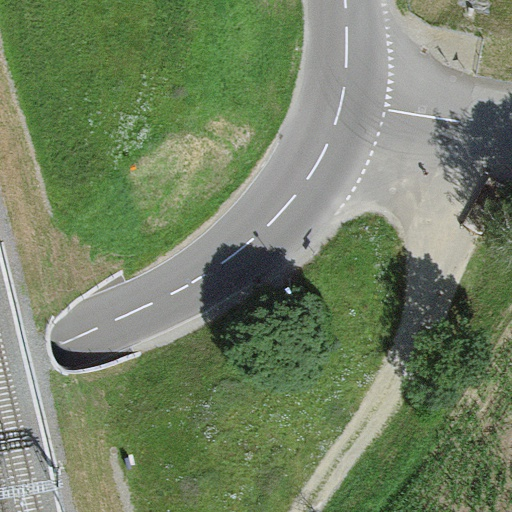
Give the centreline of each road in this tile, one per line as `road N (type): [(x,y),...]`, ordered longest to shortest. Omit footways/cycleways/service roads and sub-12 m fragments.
road 1 (tertiary): [(345,0),(342,102),(325,151),(290,203),(244,247),(180,289),(0,371)]
road 2 (track): [(307,511),(437,296),(450,246),(455,120)]
